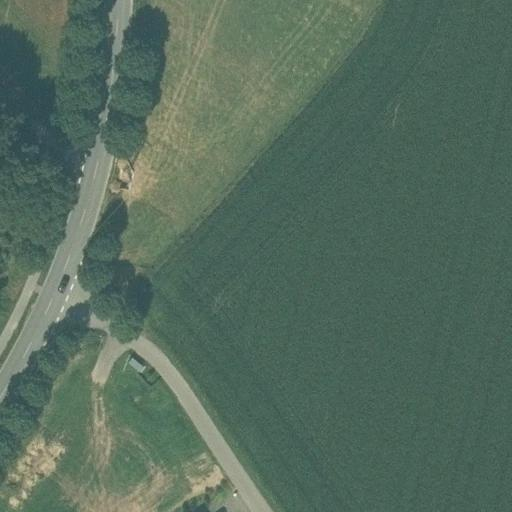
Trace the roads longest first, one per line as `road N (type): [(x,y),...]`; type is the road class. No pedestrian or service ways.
road 1 (unclassified): [(279,511),(167,366),(53,292)]
road 2 (secondary): [(53,292),(98,156),(117,0)]
